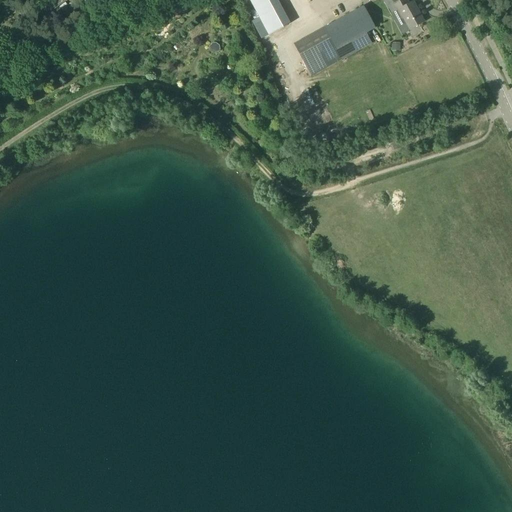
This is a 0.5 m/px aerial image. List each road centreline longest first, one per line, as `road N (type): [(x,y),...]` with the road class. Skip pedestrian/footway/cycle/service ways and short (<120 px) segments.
road 1 (track): [(511,98),(484,138),(311,194),(283,187),(203,113),(136,86),(91,93),(0,149)]
road 2 (tertiary): [(511,123),(452,0)]
